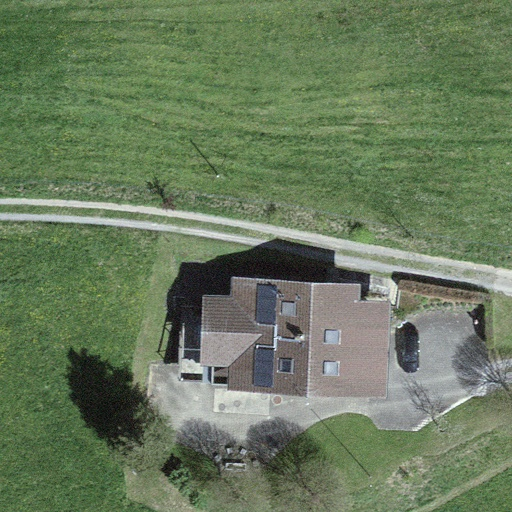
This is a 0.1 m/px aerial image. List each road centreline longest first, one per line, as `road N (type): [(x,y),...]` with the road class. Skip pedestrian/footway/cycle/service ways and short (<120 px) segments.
road 1 (track): [(0,209),(160,218),(511,280)]
road 2 (track): [(203,437),(511,365)]
